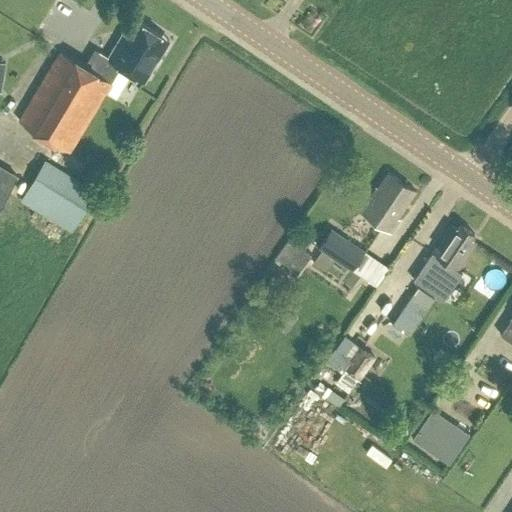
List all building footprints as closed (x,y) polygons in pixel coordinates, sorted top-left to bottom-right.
[(168,38),(134,18),(124,33),(122,32),(107,55),(98,50),(88,67),(59,50),(18,119),(71,151),(107,91),(107,92),(123,66),(143,79),(168,38)] [(0,203),(17,175),(0,164),(0,203)] [(72,231),(97,189),(56,165),(36,198),(45,204),(41,212),(72,231)] [(398,216),(416,189),(388,170),(375,191),(373,189),(359,210),(391,231),(400,217),(398,216)] [(475,233),(459,222),(457,226),(451,222),(432,251),(438,256),(421,282),(438,294),(456,268),(458,269),(477,240),(472,237),(475,233)] [(352,268),(365,249),(332,227),(319,246),(352,268)] [(296,271),(310,252),(288,236),(275,255),(296,271)] [(424,313),(408,302),(394,322),(410,333),(424,313)] [(511,319),(503,333),(511,339),(511,319)] [(359,377),(375,354),(358,342),(342,366),(359,377)] [(321,392),(326,385),(319,380),(314,387),(321,392)] [(321,392),(321,393),(338,404),(344,395),(327,384),(326,385),(321,392)] [(449,461),(469,431),(452,420),(443,433),(424,419),(412,436),(449,461)] [(407,431),(406,422),(389,423),(390,432),(407,431)]
